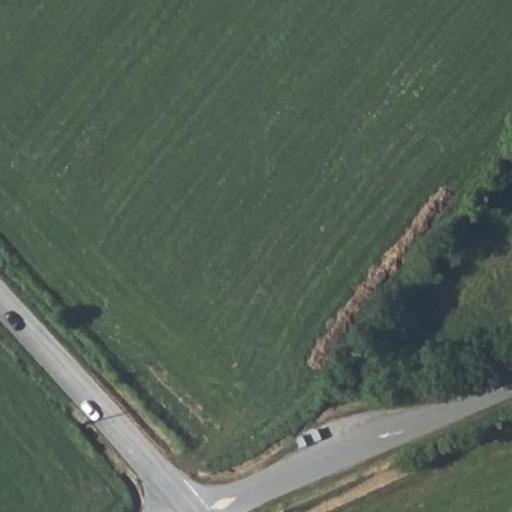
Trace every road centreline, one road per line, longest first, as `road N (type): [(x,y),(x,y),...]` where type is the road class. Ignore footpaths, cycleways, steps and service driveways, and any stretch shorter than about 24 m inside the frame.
road 1 (unclassified): [(197,511),(511,385)]
road 2 (tertiary): [(0,303),(191,511)]
